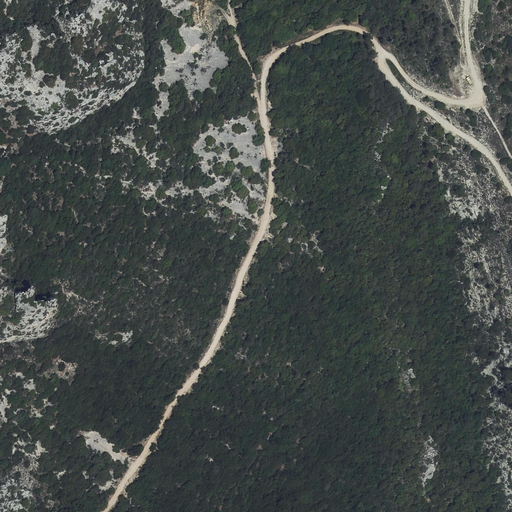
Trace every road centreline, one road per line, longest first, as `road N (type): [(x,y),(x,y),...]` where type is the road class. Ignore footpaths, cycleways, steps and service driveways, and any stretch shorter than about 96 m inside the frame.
road 1 (track): [(263,105),(269,198),(229,312),(102,511)]
road 2 (track): [(511,190),(476,144),(395,85),(366,33),(336,27),(272,56),(263,105)]
road 3 (track): [(467,0),(475,101),(423,91),(382,51)]
